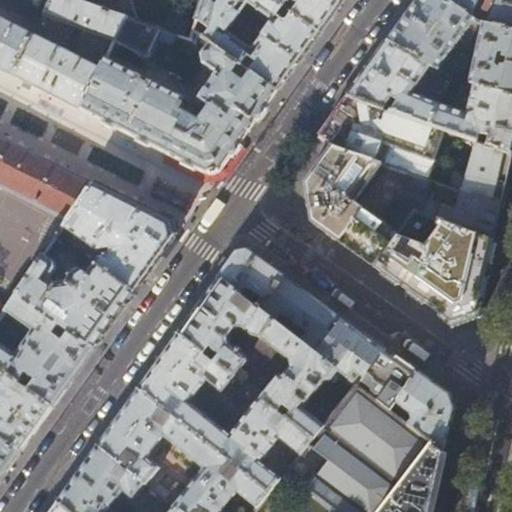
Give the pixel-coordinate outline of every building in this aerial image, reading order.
[(115,40),(125,18),(74,0),(51,0),(43,17),(114,41),(115,40)] [(74,0),(125,18),(138,23),(131,0),(74,0)] [(205,0),(198,21),(212,31),(205,40),(211,44),(278,92),(298,64),(320,34),(273,0),(205,0)] [(273,0),(320,34),(339,7),(343,0),(273,0)] [(475,19),(471,16),(447,0),(417,0),(408,14),(388,42),(433,67),(438,69),(475,19)] [(511,0),(447,0),(471,16),(478,0),(498,0),(487,23),(511,29),(511,0)] [(176,36),(138,23),(125,18),(115,40),(146,56),(155,39),(174,45),(176,36)] [(33,36),(0,19),(0,69),(13,76),(33,36)] [(511,29),(487,23),(485,23),(470,83),(480,86),(511,96),(511,29)] [(101,71),(33,36),(13,76),(48,94),(82,111),(101,71)] [(414,93),(433,67),(388,42),(368,69),(348,97),(382,109),(388,101),(395,106),(391,112),(431,126),(440,103),(414,93)] [(251,130),(278,92),(211,44),(204,56),(208,65),(221,75),(200,104),(209,111),(204,119),(182,110),(185,104),(183,103),(185,99),(151,82),(148,88),(141,85),(144,79),(106,61),(101,71),(82,111),(111,125),(207,174),(222,171),(251,130)] [(449,86),(462,90),(465,81),(454,78),(449,86)] [(511,96),(480,86),(468,115),(440,103),(431,126),(459,136),(477,143),(478,143),(481,135),(491,138),(488,146),(511,154),(511,96)] [(391,112),(382,109),(348,97),(338,112),(319,138),(332,146),(338,150),(384,166),(408,174),(435,183),(443,186),(459,136),(431,126),(391,112)] [(0,136),(0,186),(70,222),(95,185),(59,166),(15,144),(0,136)] [(511,154),(488,146),(478,143),(477,143),(463,193),(501,206),(507,182),(511,157),(511,154)] [(356,205),(384,166),(338,150),(332,146),(331,147),(319,165),(305,183),(312,223),(375,268),(381,259),(408,224),(419,209),(424,211),(432,190),(435,183),(408,174),(402,193),(380,222),(356,205)] [(95,185),(70,222),(59,238),(63,241),(69,232),(99,252),(111,248),(114,256),(102,260),(97,266),(135,293),(151,270),(175,237),(171,223),(133,204),(95,185)] [(499,215),(501,206),(463,193),(458,210),(434,202),(437,191),(432,190),(424,211),(439,217),(494,238),(499,215)] [(433,234),(408,224),(381,259),(474,321),(484,278),(494,238),(439,217),(433,234)] [(227,267),(219,278),(242,296),(246,291),(252,290),(260,296),(254,305),(261,311),(284,276),(270,266),(248,251),(237,252),(227,267)] [(77,271),(76,272),(75,273),(74,274),(47,256),(19,296),(95,349),(113,323),(135,293),(97,266),(90,276),(85,271),(82,271),(79,270),(77,271)] [(284,276),(261,311),(277,323),(284,314),(310,334),(303,344),(317,355),(342,318),(313,297),(284,276)] [(254,305),(242,296),(219,278),(199,305),(179,334),(204,354),(214,362),(234,377),(246,361),(246,356),(240,351),(241,350),(239,348),(238,349),(229,343),(229,338),(236,328),(242,327),(253,337),(262,338),(290,360),(290,367),(284,375),(277,376),(261,398),(280,413),(288,419),(313,439),(325,425),(303,408),(324,380),(331,380),(338,371),(317,355),(303,344),(277,323),(261,311),(254,305)] [(73,379),(95,349),(19,296),(7,313),(30,330),(14,354),(0,344),(0,369),(53,407),(73,379)] [(367,373),(386,349),(364,334),(342,318),(317,355),(338,371),(356,386),(367,373)] [(199,360),(204,354),(179,334),(159,361),(139,390),(234,464),(241,455),(248,461),(241,469),(270,493),(280,479),(261,464),(279,440),(300,456),(308,446),(313,439),(288,419),(279,429),(272,424),(280,413),(261,398),(231,437),(191,404),(208,382),(223,392),(234,377),(214,362),(209,368),(199,360)] [(400,397),(419,372),(398,357),(386,349),(367,373),(400,397)] [(36,431),(53,407),(0,369),(0,437),(21,452),(36,431)] [(450,395),(419,372),(400,397),(396,403),(411,414),(412,421),(408,426),(444,455),(451,426),(455,409),(450,395)] [(356,386),(325,425),(313,439),(308,446),(328,461),(306,489),(335,511),(430,511),(444,455),(408,426),(356,386)] [(120,417),(99,446),(146,484),(167,500),(172,493),(159,483),(167,473),(148,457),(165,435),(206,469),(175,507),(181,511),(200,511),(201,511),(202,511),(221,511),(237,492),(257,508),(270,493),(241,469),(233,479),(226,474),(234,464),(139,390),(120,417)] [(0,481),(2,479),(21,452),(0,437),(0,481)] [(134,499),(146,484),(99,446),(78,475),(58,502),(70,511),(181,511),(175,507),(171,511),(107,511),(124,491),(134,499)] [(70,511),(58,502),(51,511),(70,511)]
